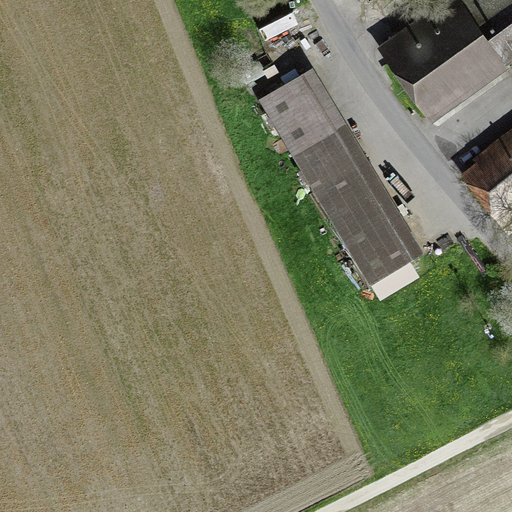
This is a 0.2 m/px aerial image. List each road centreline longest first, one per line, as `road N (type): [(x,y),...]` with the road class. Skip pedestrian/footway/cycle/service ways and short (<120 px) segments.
road 1 (residential): [(319,0),(393,128),(511,261)]
road 2 (track): [(511,420),(332,511)]
